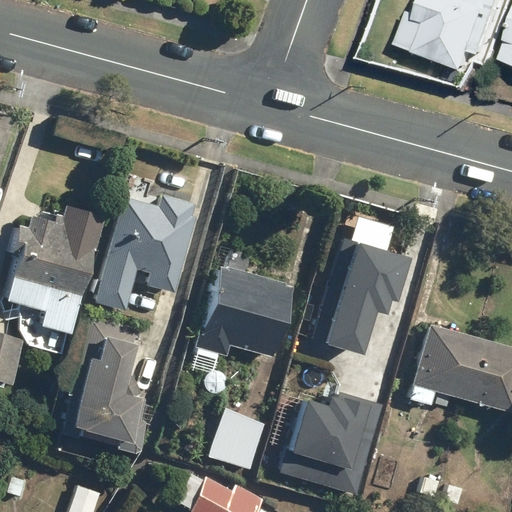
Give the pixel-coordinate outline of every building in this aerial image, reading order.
[(401,15),(387,49),(456,77),(465,55),(475,59),(498,0),(415,0),(408,18),(401,15)] [(511,11),(508,24),(502,44),(503,45),(497,61),(511,69),(511,11)] [(126,194),(95,301),(127,310),(139,269),(150,272),(147,284),(175,292),(198,214),(194,213),(197,202),(162,192),(159,203),(126,194)] [(106,216),(67,205),(64,216),(56,214),(54,220),(32,215),(29,228),(21,226),(13,256),(20,258),(8,301),(46,311),(42,326),(74,334),(106,216)] [(313,340),(364,355),(377,312),(388,315),(392,300),(398,302),(412,258),(386,250),(393,227),(349,213),(346,224),(357,227),(353,240),(344,238),(313,340)] [(275,359),(295,288),(286,286),(286,284),(228,267),(227,269),(223,268),(205,329),(201,328),(195,348),(229,358),(232,346),(275,359)] [(120,440),(117,449),(137,454),(142,451),(148,423),(143,422),(148,400),(146,395),(140,393),(132,375),(140,345),(134,343),(137,327),(91,315),(71,396),(81,399),(75,427),(120,440)] [(511,341),(429,319),(408,395),(430,401),(434,387),(511,408),(511,341)] [(0,379),(12,384),(25,341),(0,333),(0,379)] [(331,397),(328,407),(303,400),(282,472),(356,495),(383,405),(340,392),(338,399),(331,397)] [(209,456),(249,469),(265,423),(224,410),(209,456)] [(439,477),(412,470),(407,488),(435,495),(439,477)] [(26,476),(7,471),(1,492),(20,498),(26,476)] [(207,473),(187,508),(194,511),(274,511),(259,504),(263,497),(235,481),(231,487),(207,473)] [(90,511),(98,489),(77,481),(65,511),(90,511)]
